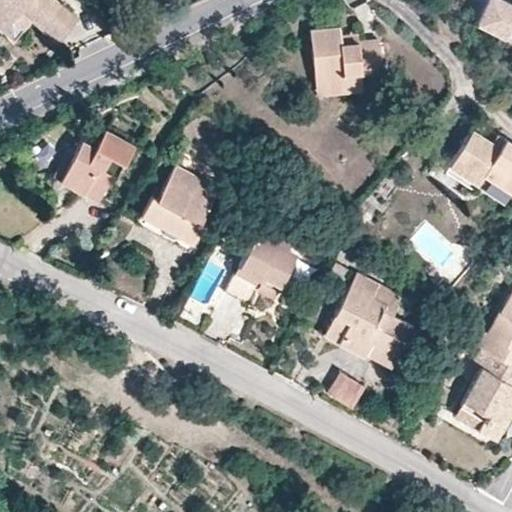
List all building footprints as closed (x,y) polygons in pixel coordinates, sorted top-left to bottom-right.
[(79,19),(56,0),(0,0),(0,25),(15,39),(33,19),(39,12),(65,35),(79,19)] [(504,31),(511,14),(511,1),(508,0),(485,0),(476,18),(504,31)] [(65,35),(39,12),(33,19),(59,42),(65,35)] [(308,23),(314,80),(362,76),(361,71),(382,69),(379,37),(356,39),(339,41),(338,30),(337,20),(308,23)] [(338,30),(339,41),(356,39),(355,29),(338,30)] [(314,80),(315,94),(363,89),(362,76),(314,80)] [(115,173),(134,141),(105,124),(93,143),(84,138),(77,151),(62,177),(96,197),(111,171),(115,173)] [(511,191),(511,141),(505,136),(498,146),(491,141),(472,129),(449,164),(477,183),(484,173),(511,191)] [(498,146),(505,136),(497,131),(491,141),(498,146)] [(62,177),(77,151),(66,145),(51,171),(62,177)] [(200,220),(218,186),(175,163),(157,196),(151,193),(140,213),(158,223),(154,231),(189,249),(204,222),(200,220)] [(477,183),(449,164),(444,171),(473,190),(477,183)] [(158,223),(140,213),(136,221),(154,231),(158,223)] [(273,296),(297,251),(288,247),(297,231),(265,214),(224,290),(249,304),(257,288),(273,296)] [(344,280),(351,268),(336,259),(330,272),(344,280)] [(393,313),(403,294),(356,270),(333,314),(348,321),(339,339),(365,352),(371,342),(383,348),(391,333),(404,340),(413,323),(393,313)] [(511,287),(479,346),(480,347),(511,365),(511,287)] [(339,339),(348,321),(333,314),(325,331),(339,339)] [(391,366),(404,340),(391,333),(383,348),(371,342),(365,352),(391,366)] [(511,395),(511,365),(480,347),(472,362),(481,368),(463,399),(485,412),(476,427),(496,438),(511,411),(511,397),(511,395)] [(352,404),(364,384),(339,368),(327,388),(352,404)] [(485,412),(463,399),(454,414),(476,427),(485,412)]
